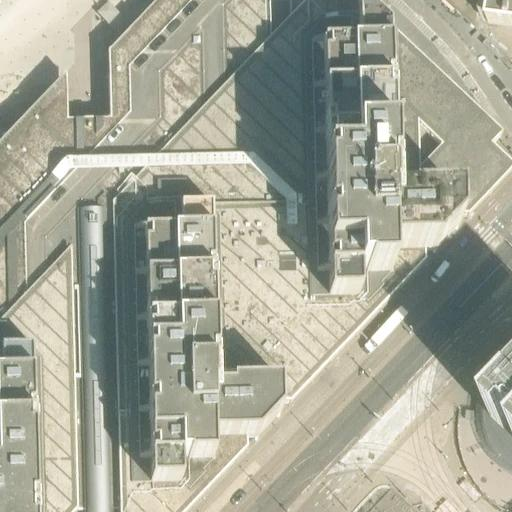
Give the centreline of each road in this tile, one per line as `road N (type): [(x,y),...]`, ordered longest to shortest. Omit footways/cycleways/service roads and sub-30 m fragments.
road 1 (secondary): [(511,210),(225,511)]
road 2 (secondary): [(305,511),(511,292)]
road 3 (residential): [(511,126),(468,63),(403,0)]
